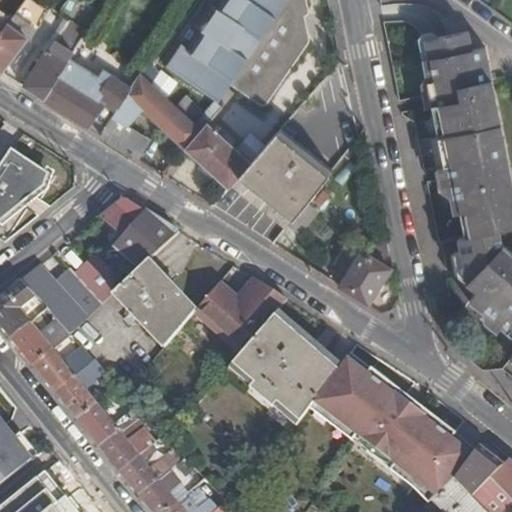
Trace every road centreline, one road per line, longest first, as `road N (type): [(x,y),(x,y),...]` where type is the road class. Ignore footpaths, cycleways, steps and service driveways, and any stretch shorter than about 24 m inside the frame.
road 1 (residential): [(352,0),(419,317),(420,355)]
road 2 (tertiary): [(420,355),(112,169)]
road 3 (residential): [(0,354),(128,511)]
road 4 (residential): [(0,267),(112,169)]
road 5 (tertiary): [(112,169),(0,96)]
